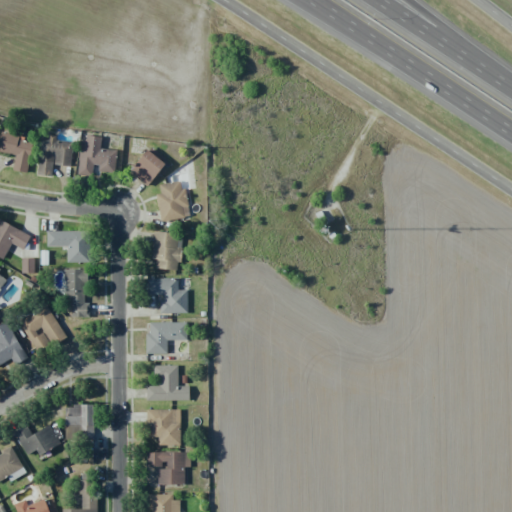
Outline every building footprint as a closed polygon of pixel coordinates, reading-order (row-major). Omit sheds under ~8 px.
[(12,170),(27,173),(33,139),(1,133),(0,136),(0,152),(15,155),(12,170)] [(70,166),(73,143),(56,141),(56,137),(43,136),(39,175),(51,177),(53,165),(70,166)] [(78,175),(94,176),(95,171),(115,172),(116,150),(100,149),(101,138),(80,137),(78,175)] [(165,165),(148,150),(130,170),(147,185),(165,165)] [(160,222),(189,217),(185,188),(181,189),(180,181),(159,185),(160,193),(156,194),(160,222)] [(0,257),(3,259),(11,244),(23,250),(30,235),(0,220),(0,257)] [(67,262),(89,263),(89,232),(47,231),(46,247),(67,247),(67,262)] [(179,270),(181,233),(153,232),(152,260),(156,260),(155,269),(179,270)] [(88,317),(88,302),(86,302),(86,269),(65,269),(64,317),(88,317)] [(187,313),(187,290),(178,290),(177,278),(146,279),(146,296),(160,295),(160,314),(187,313)] [(66,338),(46,304),(18,321),(37,353),(50,344),(52,346),(66,338)] [(0,364),(11,358),(15,365),(27,358),(6,321),(0,324),(0,364)] [(187,341),(187,323),(147,322),(146,353),(166,354),(167,340),(187,341)] [(189,401),(189,386),(177,385),(178,365),(155,365),(155,386),(146,386),(146,400),(189,401)] [(94,405),(65,405),(65,439),(93,440),(94,405)] [(180,445),(180,409),(147,410),(147,437),(158,437),(158,445),(180,445)] [(60,444),(50,425),(32,435),(26,425),(13,432),(26,455),(36,450),(39,455),(60,444)] [(12,447),(0,453),(0,480),(8,476),(11,481),(26,473),(12,447)] [(184,485),(184,467),(189,467),(190,452),(146,452),(146,467),(158,467),(158,485),(184,485)] [(94,511),(95,474),(80,474),(80,493),(82,493),(81,509),(71,509),(71,511),(94,511)] [(185,511),(184,511),(179,511),(180,500),(173,500),(172,494),(149,494),(148,511),(185,511)] [(49,511),(44,499),(28,505),(25,500),(12,505),(14,511),(49,511)]
